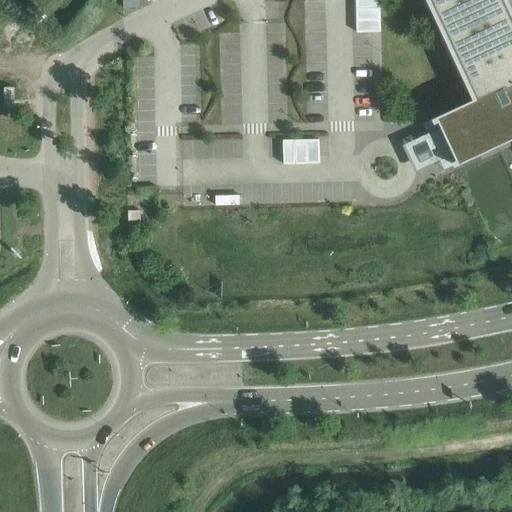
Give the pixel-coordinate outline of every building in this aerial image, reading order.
[(137,0),(122,0),(123,8),(138,8),(137,0)] [(355,0),(356,33),(380,32),(378,0),(355,0)] [(435,118),(441,130),(430,135),(435,147),(440,158),(451,153),(457,165),(511,139),(511,17),(504,0),(427,0),(474,99),(435,118)] [(4,87),(3,100),(14,101),(14,88),(4,87)] [(283,163),(319,163),(318,140),(282,140),(283,163)]
